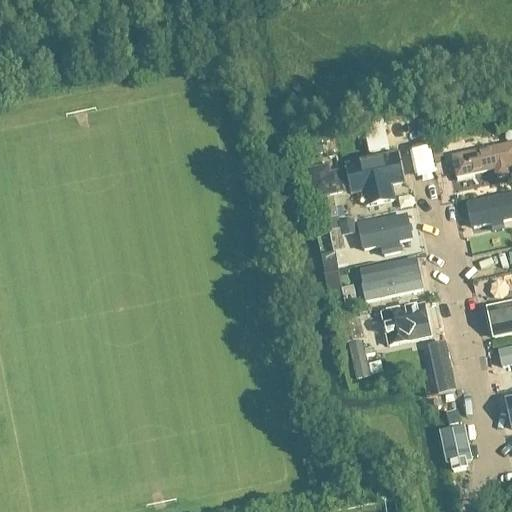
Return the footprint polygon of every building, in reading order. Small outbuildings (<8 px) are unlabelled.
[(511,144),(450,158),(454,179),(491,171),(493,182),(511,178),(509,168),(511,167),(511,144)] [(432,153),(430,153),(431,158),(432,163),(443,161),(440,151),(432,153)] [(397,155),(342,168),(348,196),(356,194),(359,209),(395,201),(392,187),(404,185),(397,155)] [(313,204),(319,202),(324,227),(338,224),(333,199),(338,198),(329,157),(304,162),(313,204)] [(511,193),(464,204),(469,228),(489,224),(490,230),(502,228),(501,220),(511,218),(511,193)] [(406,214),(354,224),(354,222),(337,226),(339,237),(358,233),(362,252),(378,249),(380,258),(399,254),(397,245),(412,242),(406,214)] [(416,259),(359,272),(366,304),(423,291),(416,259)] [(354,301),(361,299),(359,289),(336,295),(341,316),(357,312),(354,301)] [(511,303),(484,309),(491,340),(511,335),(511,303)] [(424,306),(379,315),(386,349),(431,340),(424,306)] [(347,320),(351,351),(380,347),(378,333),(380,333),(378,316),(347,320)] [(511,349),(496,353),(500,371),(511,368),(511,349)] [(444,352),(423,356),(426,376),(447,372),(444,352)] [(511,400),(503,402),(510,432),(511,431),(511,400)] [(455,413),(445,416),(448,430),(458,428),(455,413)] [(445,433),(439,434),(447,468),(450,467),(452,476),(454,476),(467,473),(466,466),(472,464),(463,429),(445,433)]
